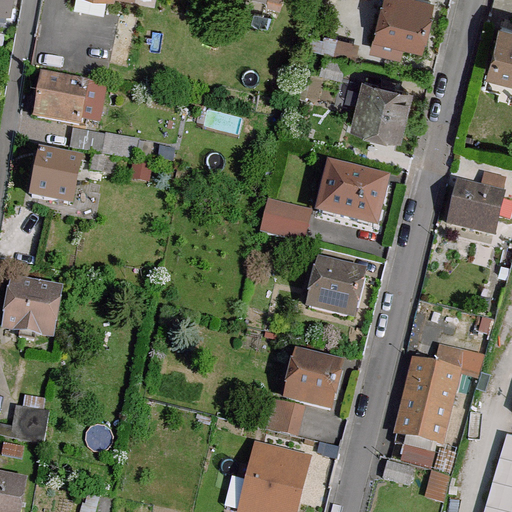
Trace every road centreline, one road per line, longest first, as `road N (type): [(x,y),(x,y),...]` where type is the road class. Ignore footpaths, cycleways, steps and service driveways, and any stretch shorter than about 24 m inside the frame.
road 1 (residential): [(474,0),(347,511)]
road 2 (residential): [(29,0),(0,172)]
